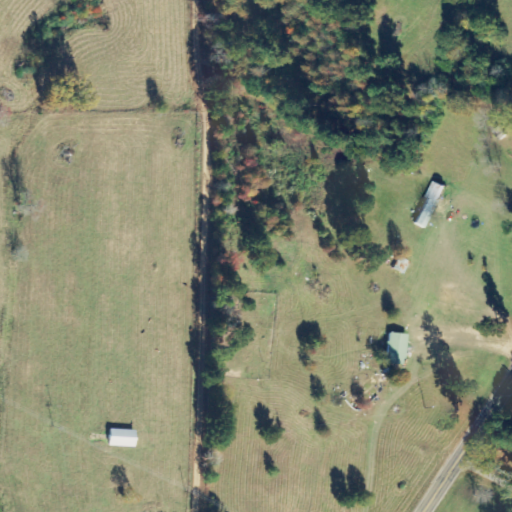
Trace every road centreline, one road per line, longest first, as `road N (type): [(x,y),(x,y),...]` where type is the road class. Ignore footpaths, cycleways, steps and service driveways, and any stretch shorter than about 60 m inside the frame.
road 1 (residential): [(196,511),(205,0)]
road 2 (tertiary): [(421,511),(511,375)]
